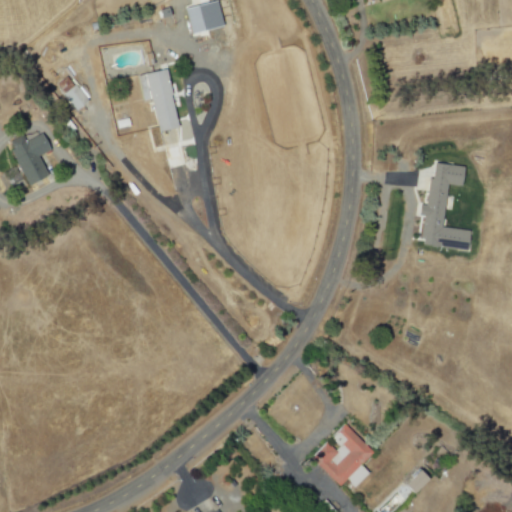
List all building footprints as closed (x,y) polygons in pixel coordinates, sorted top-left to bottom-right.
[(220,25),(213,0),(181,9),(188,34),(220,25)] [(155,132),(174,128),(163,70),(134,75),(139,101),(149,99),(155,132)] [(53,84),(73,110),(85,101),(65,75),(53,84)] [(22,142),(18,135),(3,144),(26,186),(45,176),(34,157),(46,150),(37,134),(22,142)] [(438,227),(443,184),(457,186),(460,166),(429,162),(423,205),(416,204),(415,215),(420,215),(417,244),(434,246),(463,249),(465,230),(438,227)] [(306,457),(335,486),(342,478),(351,487),(364,473),(356,465),(369,452),(340,423),(306,457)] [(423,479),(415,469),(399,484),(408,493),(423,479)]
